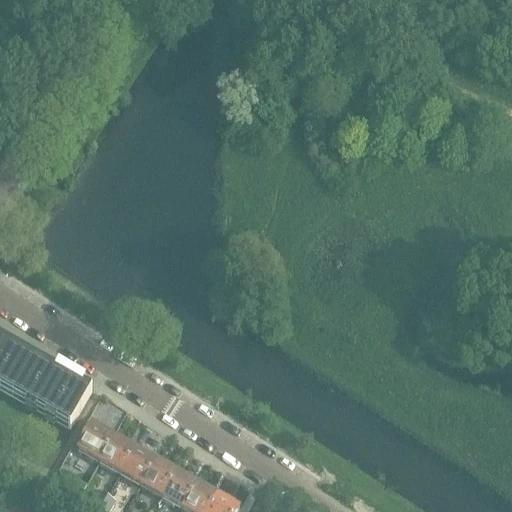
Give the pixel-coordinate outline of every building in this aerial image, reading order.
[(67,382),(56,375),(55,376),(10,351),(11,350),(0,343),(0,391),(70,432),(73,425),(75,426),(77,421),(89,396),(66,383),(67,382)] [(99,466),(113,441),(92,429),(77,455),(99,466)] [(119,478),(134,453),(113,441),(99,466),(119,478)] [(140,490),(155,464),(134,453),(119,478),(140,490)] [(161,501),(176,476),(155,464),(140,490),(161,501)] [(83,488),(72,482),(73,480),(64,475),(57,488),(67,491),(78,497),(83,488)] [(180,511),(183,511),(197,488),(176,476),(161,501),(180,511)] [(210,511),(218,499),(197,488),(183,511),(210,511)] [(98,511),(100,511),(108,499),(95,492),(88,506),(98,511)] [(110,511),(116,504),(108,499),(100,511),(110,511)] [(238,511),(239,511),(218,499),(210,511),(238,511)]
